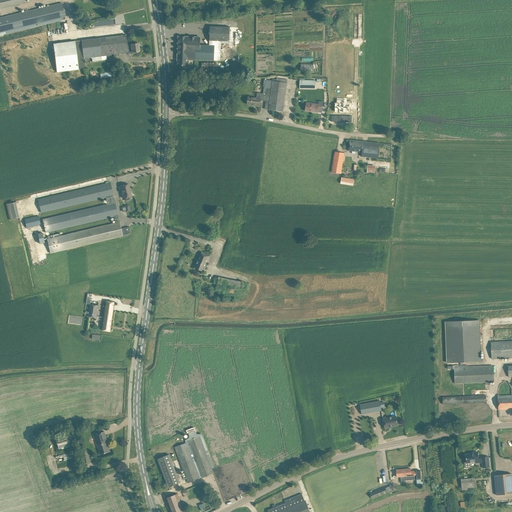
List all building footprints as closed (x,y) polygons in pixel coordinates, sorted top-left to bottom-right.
[(0,0),(0,8),(27,2),(26,0),(0,0)] [(0,32),(65,17),(62,3),(0,17),(0,32)] [(188,58),(188,59),(220,61),(221,43),(229,44),(230,27),(210,26),(209,45),(200,45),(200,37),(178,36),(177,58),(188,58)] [(102,61),(101,56),(127,53),(126,45),(127,45),(126,35),(53,44),(57,72),(78,70),(78,68),(85,68),(84,59),(92,58),(92,62),(102,61)] [(127,54),(132,53),(132,52),(139,51),(138,43),(127,45),(126,45),(127,53),(127,54)] [(338,44),(337,103),(351,103),(351,44),(338,44)] [(188,69),(188,59),(188,58),(177,58),(177,69),(188,69)] [(313,72),(314,64),(301,64),(301,72),(313,72)] [(263,93),(262,93),(261,100),(266,101),(265,109),(283,112),(288,80),(277,78),(277,80),(273,79),(272,81),(264,80),(263,87),(264,87),(263,93)] [(300,80),(300,88),(312,88),(313,84),(313,80),(300,80)] [(260,106),(261,100),(262,93),(257,92),(257,98),(248,96),(247,104),(256,105),(256,106),(260,106)] [(306,102),(306,106),(305,111),(311,111),(317,112),(318,112),(318,108),(322,109),(323,102),(319,101),(318,104),(306,102)] [(337,108),(337,118),(344,118),(344,120),(349,120),(349,118),(355,119),(355,108),(337,108)] [(378,158),(380,143),(363,142),(363,141),(349,140),(348,150),(352,150),(352,152),(356,152),(356,151),(362,152),(361,156),(378,158)] [(340,174),(344,153),(334,151),(331,172),(340,174)] [(375,173),(376,166),(368,165),(367,172),(375,173)] [(106,198),(107,205),(43,220),(46,233),(114,217),(115,223),(47,239),(50,253),(122,236),(122,235),(131,233),(129,227),(121,229),(110,183),(38,200),(41,213),(106,198)] [(131,196),(128,184),(119,186),(120,191),(122,191),(124,198),(131,196)] [(10,220),(19,218),(15,202),(6,204),(10,220)] [(231,264),(246,219),(228,213),(220,236),(227,239),(218,266),(222,268),(240,274),(250,244),(240,241),(232,264),(231,264)] [(27,219),(24,219),(26,228),(39,225),(40,224),(38,216),(33,217),(27,219)] [(209,260),(210,256),(201,252),(198,259),(197,259),(194,267),(203,271),(208,260),(209,260)] [(246,290),(248,283),(219,277),(216,290),(234,294),(236,288),(246,290)] [(252,299),(294,306),(297,292),(255,284),(252,299)] [(111,331),(115,302),(106,301),(102,330),(111,331)] [(96,318),(98,305),(90,304),(88,317),(96,318)] [(481,358),(480,320),(445,321),(447,363),(484,361),(484,358),(481,358)] [(491,359),(511,357),(511,341),(491,342),(491,359)] [(458,365),(452,365),(453,369),(454,369),(455,384),(485,382),(485,384),(489,384),(489,382),(494,382),(494,367),(492,367),(492,365),(467,367),(467,365),(458,366),(458,365)] [(443,404),(477,403),(486,402),(486,395),(443,397),(443,404)] [(511,395),(498,396),(498,410),(509,409),(509,408),(511,407),(511,395)] [(360,404),(362,414),(382,411),(381,407),(385,407),(384,401),(380,402),(380,401),(377,401),(360,404)] [(398,425),(396,416),(386,418),(386,417),(383,418),(385,428),(392,427),(392,426),(398,425)] [(110,451),(104,431),(100,433),(93,435),(95,441),(96,445),(97,445),(100,454),(110,451)] [(69,433),(55,437),(59,450),(73,446),(69,433)] [(200,436),(188,440),(202,478),(214,473),(200,436)] [(186,442),(175,447),(186,476),(183,477),(184,479),(187,478),(188,482),(188,483),(200,478),(192,458),(186,442)] [(87,450),(79,452),(82,459),(89,457),(87,450)] [(479,459),(478,452),(471,453),(471,454),(465,454),(466,462),(464,462),(465,468),(471,468),(470,462),(478,461),(478,463),(482,462),(483,468),(489,467),(488,456),(482,457),(482,459),(479,459)] [(158,459),(168,487),(180,483),(169,454),(158,459)] [(411,471),(411,468),(396,470),(397,477),(401,477),(401,482),(405,482),(405,476),(411,476),(411,480),(415,480),(416,482),(421,482),(421,479),(421,470),(411,471)] [(496,495),(511,493),(511,477),(511,473),(494,475),(496,495)] [(461,483),(462,487),(462,491),(475,490),(474,478),(461,479),(461,483)] [(389,486),(370,494),(372,499),(391,491),(389,486)] [(171,511),(184,511),(177,494),(166,498),(171,511)] [(305,501),(302,494),(285,501),(286,503),(276,507),(275,504),(272,506),(273,508),(268,510),(268,511),(310,511),(306,501),(305,501)]
